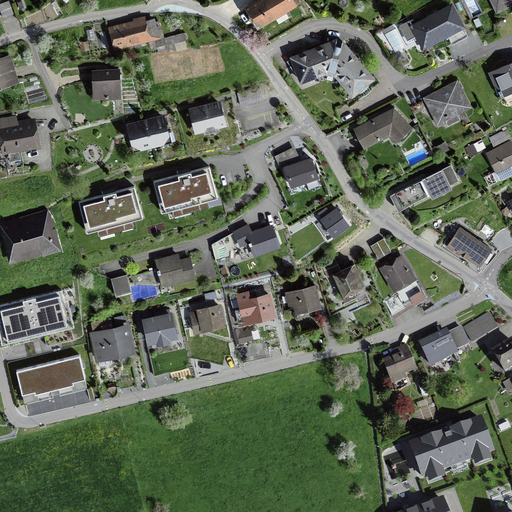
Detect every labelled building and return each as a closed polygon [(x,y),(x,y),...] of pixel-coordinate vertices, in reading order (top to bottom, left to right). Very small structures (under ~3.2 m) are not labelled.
[(258,25),(300,0),(299,0),(260,0),(248,7),(258,25)] [(4,17),(14,14),(10,1),(0,5),(4,17)] [(468,36),(453,8),(440,14),(439,11),(434,14),(433,13),(412,24),(410,20),(399,26),(404,35),(415,30),(423,45),(444,33),(445,36),(450,33),(455,43),(468,36)] [(146,21),(145,16),(134,19),(135,23),(122,26),(122,24),(111,26),(117,48),(132,44),(132,41),(147,37),(150,40),(152,49),(157,48),(158,51),(176,46),(173,36),(181,34),(179,28),(154,35),(150,20),(146,21)] [(88,39),(95,38),(93,29),(86,30),(88,39)] [(342,41),(337,40),(326,44),(326,71),(336,74),(350,50),(342,41)] [(317,75),(326,71),(326,44),(307,51),(317,75)] [(342,82),(362,65),(350,50),(336,74),(342,82)] [(287,61),(301,81),(317,75),(307,51),(292,57),(287,61)] [(0,85),(16,81),(8,57),(0,59),(0,85)] [(501,97),(503,96),(503,95),(511,90),(511,58),(511,59),(511,61),(511,62),(491,72),(501,97)] [(367,83),(373,78),(362,65),(342,82),(353,94),(359,89),(357,88),(365,81),(367,83)] [(121,97),(120,69),(95,70),(96,89),(105,89),(106,98),(121,97)] [(438,122),(469,106),(457,82),(426,98),(438,122)] [(241,105),(249,103),(246,90),(238,92),(241,105)] [(224,124),(219,102),(191,109),(196,131),(204,129),(205,125),(214,123),(217,126),(224,124)] [(397,140),(410,128),(394,110),(356,129),(364,146),(380,139),(378,134),(387,129),(397,140)] [(152,144),(162,142),(167,133),(163,116),(146,120),(152,144)] [(0,127),(5,151),(38,145),(34,120),(0,126),(0,127)] [(142,147),(152,144),(146,120),(129,124),(133,141),(142,147)] [(493,145),(509,136),(506,129),(490,137),(493,145)] [(502,178),(511,173),(511,167),(510,165),(511,164),(511,142),(511,141),(487,153),(499,177),(502,178)] [(291,185),(318,176),(311,158),(285,167),(291,185)] [(432,198),(452,188),(450,184),(459,180),(451,164),(390,194),(398,210),(430,194),(432,198)] [(196,209),(195,203),(218,197),(209,165),(154,180),(162,212),(188,205),(190,211),(196,209)] [(121,229),(120,223),(143,217),(134,185),(79,200),(87,232),(114,225),(115,231),(121,229)] [(331,213),(327,207),(318,212),(334,234),(348,224),(337,209),(331,213)] [(52,231),(48,216),(6,227),(14,253),(33,248),(35,254),(50,250),(51,252),(55,251),(54,249),(59,247),(55,230),(52,231)] [(251,232),(248,224),(234,232),(237,239),(246,235),(249,242),(248,243),(249,245),(251,244),(254,254),(266,250),(264,247),(278,242),(272,225),(251,232)] [(492,249),(460,228),(447,246),(459,254),(462,250),(480,262),(485,254),(488,256),(492,249)] [(378,258),(391,250),(383,237),(371,245),(378,258)] [(179,260),(177,254),(156,260),(159,269),(157,269),(158,273),(160,272),(162,281),(193,273),(189,258),(179,260)] [(415,304),(426,298),(401,256),(382,267),(397,293),(385,301),(392,314),(405,306),(404,304),(412,299),(415,304)] [(341,270),(334,257),(321,263),(327,277),(333,274),(343,294),(363,285),(353,264),(341,270)] [(226,281),(236,279),(232,266),(223,269),(226,281)] [(115,294),(131,290),(127,274),(111,278),(115,294)] [(297,309),(318,304),(314,287),(293,292),(297,309)] [(62,328),(61,323),(70,320),(62,289),(0,304),(0,322),(5,343),(43,333),(46,346),(74,339),(71,326),(62,328)] [(257,297),(256,293),(255,289),(238,294),(244,321),(274,314),(269,294),(257,297)] [(206,299),(217,297),(215,291),(205,294),(206,299)] [(203,327),(223,323),(219,305),(199,310),(200,315),(192,316),(195,326),(202,324),(203,327)] [(175,335),(169,309),(162,310),(163,315),(145,319),(150,341),(175,335)] [(110,331),(107,319),(94,322),(97,334),(92,335),(100,365),(112,363),(110,352),(131,347),(126,327),(110,331)] [(469,337),(475,333),(470,324),(464,328),(469,337)] [(469,343),(461,327),(447,333),(446,332),(421,344),(431,364),(456,352),(454,350),(469,343)] [(239,334),(238,328),(233,329),(236,341),(251,338),(250,331),(239,334)] [(505,370),(511,365),(511,340),(494,352),(505,370)] [(240,366),(270,358),(266,341),(236,349),(240,366)] [(391,378),(415,368),(406,346),(399,349),(401,355),(384,362),(391,378)] [(35,393),(74,383),(73,381),(85,378),(80,355),(16,371),(22,394),(34,391),(35,393)] [(463,362),(447,372),(455,385),(472,375),(463,362)] [(478,459),(476,456),(492,450),(481,419),(411,445),(422,476),(438,470),(439,473),(442,472),(441,470),(474,458),(475,461),(478,459)] [(447,511),(443,500),(422,508),(410,511),(447,511)]
